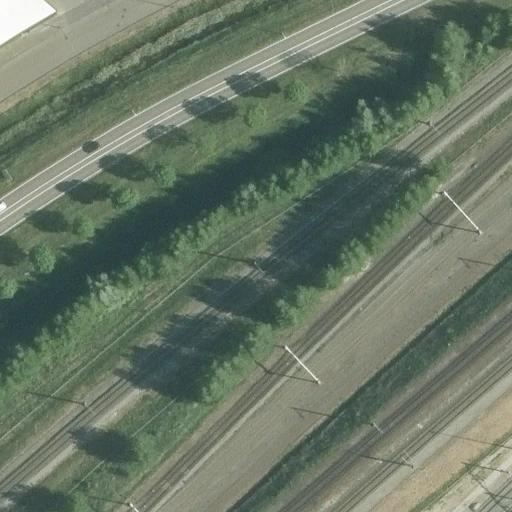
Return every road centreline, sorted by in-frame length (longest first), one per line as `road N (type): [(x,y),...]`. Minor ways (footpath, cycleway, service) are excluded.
road 1 (secondary): [(0,217),(161,117),(398,0)]
road 2 (unclassified): [(0,92),(162,0)]
